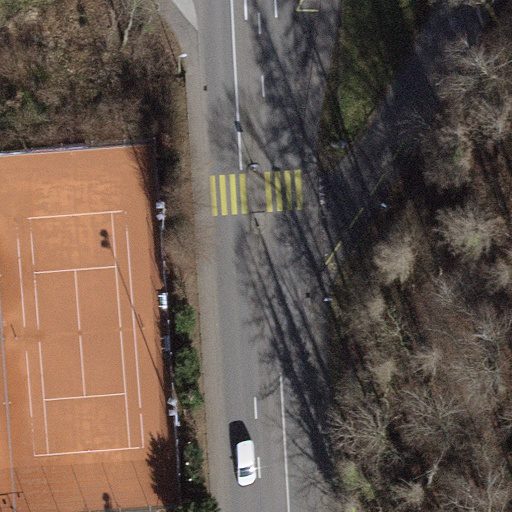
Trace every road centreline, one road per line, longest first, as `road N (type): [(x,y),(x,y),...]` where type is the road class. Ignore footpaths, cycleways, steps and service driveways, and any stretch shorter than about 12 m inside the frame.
road 1 (residential): [(466,0),(338,215),(260,236)]
road 2 (secondary): [(260,236),(277,511)]
road 3 (secondary): [(248,0),(260,236)]
